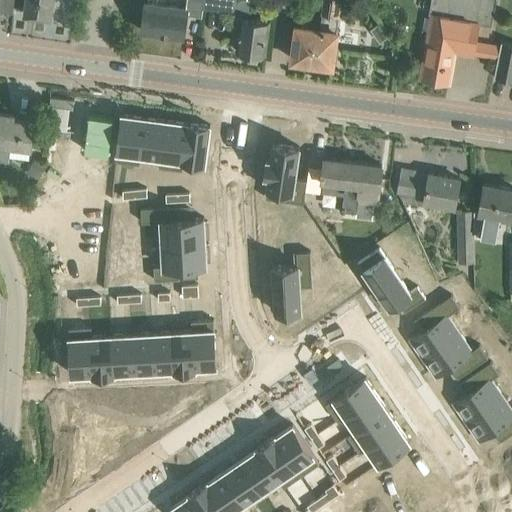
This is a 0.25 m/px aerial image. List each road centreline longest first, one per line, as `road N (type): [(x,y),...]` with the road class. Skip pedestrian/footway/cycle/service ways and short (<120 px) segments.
road 1 (residential): [(487,511),(364,329),(279,387)]
road 2 (residential): [(279,387),(236,335),(227,304),(231,88)]
road 3 (secondary): [(511,125),(231,88)]
road 4 (residential): [(279,387),(94,511)]
road 5 (unclassified): [(0,454),(9,422),(14,280),(0,248)]
road 6 (secondary): [(231,88),(91,70)]
